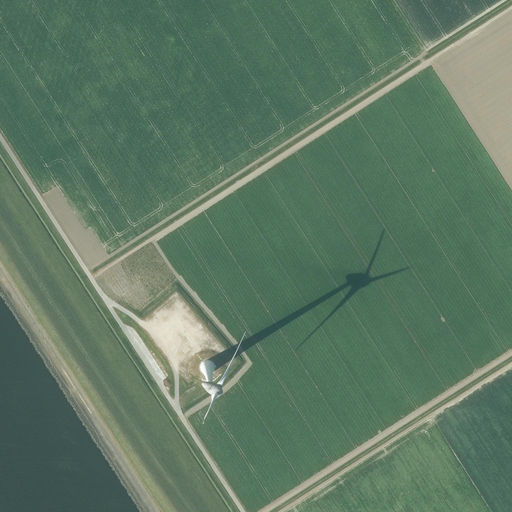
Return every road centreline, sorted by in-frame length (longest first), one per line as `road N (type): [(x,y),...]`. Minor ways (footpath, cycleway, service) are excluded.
road 1 (unknown): [(511,4),(254,170)]
road 2 (unclassified): [(157,511),(0,267)]
